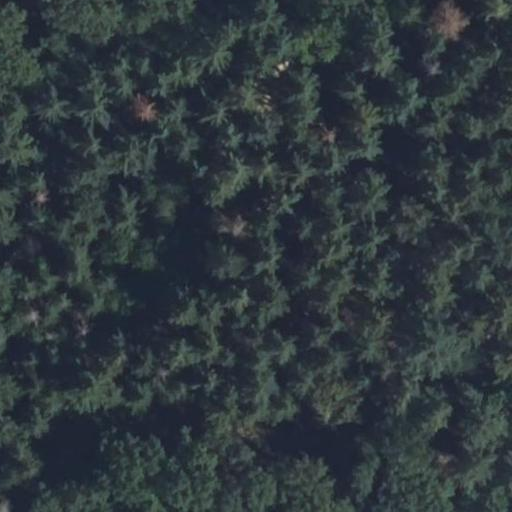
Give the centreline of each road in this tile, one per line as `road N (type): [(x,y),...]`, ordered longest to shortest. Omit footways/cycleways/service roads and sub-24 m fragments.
road 1 (track): [(0,441),(80,430),(317,428),(394,450),(511,501)]
road 2 (track): [(0,291),(173,187),(312,61),(232,17),(227,0)]
road 3 (track): [(511,235),(342,124),(312,61),(333,9),(352,0)]
